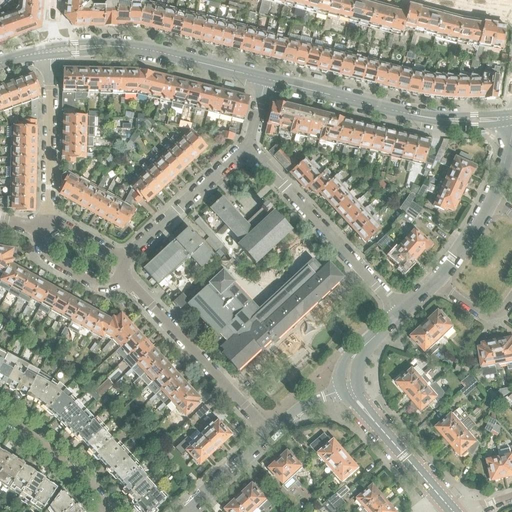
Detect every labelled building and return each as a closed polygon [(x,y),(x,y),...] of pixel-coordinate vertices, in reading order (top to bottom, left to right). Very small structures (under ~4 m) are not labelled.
[(42,9),(42,0),(18,0),(18,6),(42,9)] [(66,0),(65,16),(69,21),(91,2),(89,0),(66,0)] [(105,4),(104,5),(104,26),(104,27),(105,27),(105,25),(109,26),(110,27),(116,27),(116,25),(117,0),(113,0),(112,1),(109,1),(107,3),(105,4)] [(128,25),(130,0),(117,0),(116,25),(120,25),(121,27),(125,27),(125,25),(127,26),(127,25),(128,25)] [(139,26),(139,25),(144,4),(144,1),(139,0),(130,0),(128,25),(132,25),(133,27),(136,28),(138,26),(139,26)] [(160,31),(162,24),(161,24),(163,19),(164,18),(165,12),(164,12),(166,7),(161,5),(162,0),(156,0),(154,9),(155,9),(153,16),(152,16),(151,21),(152,22),(150,28),(153,29),(154,31),(158,32),(160,31)] [(180,35),(181,36),(182,30),(181,29),(182,24),(184,23),(185,17),(184,17),(185,12),(186,13),(186,12),(180,10),(181,6),(179,5),(181,0),(179,0),(177,0),(175,9),(174,14),(175,14),(174,21),(173,21),(171,26),(172,27),(171,33),(173,34),(174,36),(178,37),(180,35)] [(284,5),(285,0),(262,0),(258,14),(267,16),(271,1),(284,5)] [(285,0),(284,5),(306,11),(308,0),(285,0)] [(327,16),(330,0),(308,0),(306,11),(327,16)] [(330,0),(327,16),(348,22),(353,0),(330,0)] [(366,42),(375,4),(374,3),(370,2),(369,3),(360,0),(359,0),(353,0),(348,22),(369,28),(365,42),(366,42)] [(150,28),(152,22),(151,21),(152,16),(153,16),(155,9),(154,9),(155,4),(144,1),(144,4),(139,25),(143,26),(144,29),(148,30),(150,28)] [(91,2),(69,21),(74,26),(104,26),(104,5),(94,5),(91,2)] [(373,29),(390,33),(396,10),(395,9),(392,8),(390,8),(381,6),(381,5),(377,4),(376,5),(375,4),(366,42),(369,43),(373,29)] [(413,32),(420,8),(419,8),(418,7),(415,6),(414,6),(406,5),(404,12),(396,10),(390,33),(401,36),(403,29),(413,32)] [(40,28),(42,9),(18,6),(18,7),(27,33),(40,28)] [(27,33),(18,7),(15,10),(7,13),(16,37),(27,33)] [(170,33),(171,33),(172,27),(171,26),(173,21),(174,21),(175,14),(174,14),(175,9),(166,7),(164,12),(165,12),(164,18),(163,19),(161,24),(162,24),(160,31),(163,31),(164,34),(168,35),(170,33)] [(435,37),(441,14),(440,14),(440,12),(436,11),(435,12),(426,10),(425,8),(421,7),(420,8),(413,32),(435,37)] [(0,27),(5,41),(16,37),(7,13),(3,15),(0,9),(0,27)] [(190,38),(191,38),(192,32),(191,31),(192,26),(194,26),(195,19),(194,19),(196,14),(186,12),(186,13),(185,12),(184,17),(185,17),(184,23),(182,24),(181,29),(182,30),(181,36),(183,36),(184,39),(188,40),(190,38)] [(444,40),(456,43),(462,19),(461,18),(457,17),(456,18),(447,15),(446,14),(443,13),(441,14),(435,37),(444,40)] [(200,40),(201,41),(202,35),(201,34),(203,29),(204,28),(206,22),(204,22),(206,17),(196,14),(194,19),(195,19),(194,26),(192,26),(191,31),(192,32),(191,38),(193,39),(194,41),(198,42),(200,40)] [(208,45),(210,43),(212,37),(211,36),(212,31),(213,31),(215,24),(214,24),(215,20),(216,20),(216,19),(206,17),(204,22),(206,22),(204,28),(203,29),(201,34),(202,35),(201,41),(204,41),(205,44),(208,45)] [(218,47),(220,45),(222,39),(221,38),(222,34),(223,33),(225,27),(224,26),(225,22),(226,23),(226,21),(216,19),(216,20),(215,20),(214,24),(215,24),(213,31),(212,31),(211,36),(212,37),(210,43),(214,44),(215,46),(218,47)] [(329,33),(332,21),(326,19),(323,31),(329,33)] [(471,44),(478,46),(484,23),(483,23),(483,22),(479,21),(478,22),(468,20),(467,19),(464,19),(463,20),(462,19),(456,43),(470,47),(471,44)] [(228,50),(230,48),(232,42),(231,41),(232,36),(234,36),(235,29),(234,29),(235,25),(236,25),(236,24),(226,21),(226,23),(225,22),(224,26),(225,27),(223,33),(222,34),(221,38),(222,39),(220,45),(224,46),(225,49),(228,50)] [(478,46),(483,46),(503,49),(506,27),(505,27),(505,26),(490,24),(489,23),(486,22),(484,23),(478,46)] [(238,52),(240,50),(242,45),(241,44),(242,39),(243,38),(245,32),(244,31),(245,27),(246,28),(246,26),(236,24),(236,25),(235,25),(234,29),(235,29),(234,36),(232,36),(231,41),(232,42),(230,48),(234,49),(235,51),(238,52)] [(249,55),(251,53),(252,47),(251,46),(252,41),(254,41),(256,34),(254,34),(255,30),(256,30),(256,29),(246,26),(246,28),(245,27),(244,31),(245,32),(243,38),(242,39),(241,44),(242,45),(240,50),(244,51),(245,54),(249,55)] [(269,60),(271,58),(276,35),(277,34),(270,32),(271,28),(268,27),(266,31),(266,33),(265,32),(264,36),(265,37),(264,43),(262,44),(261,49),(262,50),(261,55),(264,56),(265,59),(269,60)] [(259,57),(261,55),(262,50),(261,49),(262,44),(264,43),(265,37),(264,36),(265,32),(266,33),(266,31),(256,29),(256,30),(255,30),(254,34),(256,34),(254,41),(252,41),(251,46),(252,47),(251,53),(254,54),(255,56),(259,57)] [(283,61),(288,39),(282,37),(282,36),(276,35),(271,58),(276,59),(277,62),(280,63),(282,61),(283,61)] [(408,53),(412,54),(417,36),(413,35),(408,53)] [(292,65),(294,64),(300,41),(288,39),(283,61),(287,62),(288,64),(292,65)] [(305,66),(311,44),(300,41),(294,64),(298,65),(299,67),(303,68),(305,66)] [(325,74),(327,72),(335,42),(333,50),(322,47),(316,69),(320,70),(322,73),(325,74)] [(339,75),(345,53),(345,48),(339,47),(340,43),(335,42),(327,72),(332,73),(333,76),(337,76),(339,75)] [(316,69),(322,47),(311,44),(305,66),(309,68),(310,70),(314,71),(316,69)] [(477,47),(474,61),(475,61),(479,61),(480,61),(483,48),(482,48),(481,47),(480,47),(479,47),(478,47),(477,47)] [(350,77),(356,55),(345,53),(339,75),(343,76),(344,78),(348,79),(350,77)] [(359,82),(361,80),(367,58),(356,55),(350,77),(355,79),(356,81),(359,82)] [(373,83),(379,61),(367,58),(361,80),(366,81),(367,84),(371,85),(373,83)] [(384,86),(390,64),(379,61),(373,83),(377,84),(378,87),(382,88),(384,86)] [(393,91),(395,89),(401,67),(390,64),(384,86),(389,87),(390,90),(393,91)] [(407,91),(412,69),(401,67),(395,89),(400,90),(401,92),(405,93),(407,91)] [(64,112),(74,112),(75,85),(77,84),(77,79),(75,78),(76,70),(72,70),(70,68),(66,68),(64,69),(64,70),(63,70),(63,72),(62,91),(63,91),(63,93),(62,93),(62,110),(63,110),(63,112),(64,112)] [(87,94),(88,85),(89,84),(89,79),(88,78),(88,70),(84,70),(83,69),(78,68),(77,70),(76,70),(75,78),(77,79),(77,84),(75,85),(74,112),(75,112),(75,100),(87,100),(87,94)] [(87,94),(100,94),(100,85),(102,84),(102,80),(100,79),(100,70),(96,70),(95,69),(90,69),(89,70),(88,70),(88,78),(89,79),(89,84),(88,85),(87,94)] [(100,94),(112,95),(113,85),(114,84),(114,80),(113,79),(113,70),(108,70),(107,69),(102,69),(101,70),(100,70),(100,79),(102,80),(102,84),(100,85),(100,94)] [(112,95),(125,95),(125,85),(126,85),(126,80),(125,79),(125,71),(121,71),(120,69),(115,69),(113,70),(113,79),(114,80),(114,84),(113,85),(112,95)] [(137,95),(139,71),(133,71),(132,69),(127,69),(126,71),(125,71),(125,79),(126,80),(126,85),(125,85),(125,95),(137,95)] [(418,94),(424,72),(412,69),(407,91),(411,93),(412,95),(416,96),(418,94)] [(483,76),(478,98),(484,98),(484,100),(495,99),(498,77),(493,76),(494,70),(485,69),(484,75),(483,76)] [(137,95),(147,98),(150,89),(149,87),(150,82),(152,81),(154,74),(153,74),(152,73),(147,71),(145,72),(139,71),(137,95)] [(430,96),(436,74),(424,71),(424,72),(418,94),(423,95),(424,97),(428,98),(430,96)] [(442,97),(447,75),(436,72),(436,74),(430,96),(434,96),(436,99),(440,99),(441,97),(442,97)] [(454,98),(459,76),(448,73),(447,75),(442,97),(446,98),(448,100),(452,100),(453,98),(454,98)] [(478,98),(483,76),(472,73),(471,75),(472,76),(466,98),(470,98),(472,100),(476,100),(477,98),(478,98)] [(23,122),(36,122),(38,122),(38,99),(37,97),(38,96),(37,91),(39,90),(36,82),(38,81),(35,75),(33,76),(33,75),(33,74),(27,76),(27,77),(22,79),(24,85),(25,85),(27,90),(26,92),(28,97),(29,97),(31,102),(31,117),(23,117),(23,120),(23,122)] [(151,99),(159,101),(162,92),(160,90),(161,85),(163,84),(165,77),(164,77),(164,76),(159,74),(157,75),(154,74),(152,81),(150,82),(149,87),(150,89),(147,98),(145,107),(149,108),(150,102),(151,103),(151,99)] [(465,98),(466,98),(472,76),(471,75),(471,76),(460,74),(459,76),(454,98),(458,98),(460,100),(464,101),(465,98)] [(159,101),(171,104),(174,94),(173,93),(174,88),(176,87),(177,80),(176,80),(176,79),(171,77),(169,78),(165,77),(163,84),(161,85),(160,90),(162,92),(159,101)] [(21,106),(31,102),(29,97),(28,97),(26,92),(27,90),(25,85),(24,85),(22,79),(19,80),(17,79),(14,80),(13,82),(12,83),(14,89),(15,89),(17,94),(16,96),(18,100),(19,101),(21,106)] [(171,104),(184,107),(186,97),(185,96),(186,92),(187,91),(189,83),(188,83),(187,82),(183,80),(181,81),(177,80),(176,87),(174,88),(173,93),(174,94),(171,104)] [(18,107),(21,106),(19,101),(18,100),(16,96),(17,94),(15,89),(14,89),(12,83),(10,84),(8,82),(5,83),(4,85),(2,86),(4,92),(6,92),(8,98),(7,99),(9,104),(10,104),(12,109),(18,107)] [(184,107),(196,110),(198,100),(197,99),(198,94),(200,94),(201,86),(200,86),(199,84),(195,83),(193,84),(189,83),(187,91),(186,92),(185,96),(186,97),(184,107)] [(3,112),(12,109),(10,104),(9,104),(7,99),(8,98),(6,92),(4,92),(2,86),(0,87),(0,86),(0,106),(0,107),(3,112)] [(196,110),(207,113),(210,103),(209,102),(210,98),(211,97),(213,89),(212,89),(211,87),(207,86),(205,87),(201,86),(200,94),(198,94),(197,99),(198,100),(196,110)] [(207,113),(219,115),(222,106),(221,105),(222,100),(223,99),(225,92),(224,92),(223,90),(218,89),(217,90),(213,89),(211,97),(210,98),(209,102),(210,103),(207,113)] [(219,115),(231,118),(234,109),(233,108),(234,103),(235,102),(237,95),(236,95),(235,93),(230,92),(229,93),(225,92),(223,99),(222,100),(221,105),(222,106),(219,115)] [(241,96),(237,95),(235,102),(234,103),(233,108),(234,109),(231,118),(243,121),(249,99),(249,98),(248,98),(247,96),(242,95),(241,96)] [(279,131),(285,105),(276,103),(274,103),(273,103),(272,105),(265,134),(273,137),(273,136),(277,137),(279,131)] [(295,107),(285,105),(279,131),(295,135),(294,141),(299,124),(292,122),(295,107)] [(299,136),(307,138),(312,116),(313,112),(295,107),(292,122),(299,124),(294,141),(298,142),(299,136)] [(326,131),(330,116),(321,114),(313,112),(312,116),(307,138),(319,141),(322,130),(326,131)] [(64,123),(64,127),(71,127),(71,128),(76,128),(78,127),(82,127),(83,128),(95,128),(95,117),(87,117),(87,116),(75,116),(75,119),(62,119),(62,122),(64,123)] [(337,145),(343,119),(336,117),(330,116),(326,131),(322,130),(319,141),(337,145)] [(36,128),(36,122),(23,122),(17,122),(15,117),(12,118),(15,125),(17,124),(19,126),(13,127),(11,127),(11,128),(36,128)] [(347,150),(350,136),(351,135),(352,131),(352,130),(353,123),(350,122),(349,121),(343,119),(337,145),(343,146),(342,154),(345,155),(347,150)] [(152,125),(146,120),(142,124),(147,130),(152,125)] [(348,146),(358,148),(360,139),(362,138),(363,133),(362,132),(364,125),(361,125),(360,123),(356,123),(355,123),(353,123),(352,130),(352,131),(351,135),(350,136),(348,146)] [(176,127),(167,125),(164,124),(164,126),(175,133),(177,127),(176,127)] [(358,148),(369,151),(372,141),(373,140),(374,136),(373,135),(375,128),(371,127),(370,126),(367,125),(366,126),(364,125),(362,132),(363,133),(362,138),(360,139),(358,148)] [(94,138),(95,128),(83,128),(82,127),(78,127),(76,128),(71,128),(71,127),(64,127),(62,129),(61,132),(64,133),(63,137),(71,137),(71,138),(76,138),(77,136),(82,137),(83,137),(93,138),(93,137),(94,138)] [(11,138),(11,139),(17,139),(16,138),(22,139),(23,140),(28,140),(30,138),(36,139),(36,135),(38,134),(38,130),(36,129),(36,128),(11,128),(7,128),(6,138),(11,138)] [(369,151),(380,153),(382,144),(384,143),(385,141),(385,139),(384,137),(386,131),(382,130),(381,129),(378,128),(377,129),(375,128),(373,135),(374,136),(373,140),(372,141),(369,151)] [(380,153),(390,156),(392,146),(394,146),(395,141),(394,140),(396,133),(393,132),(392,131),(389,130),(387,131),(386,131),(384,137),(385,139),(385,141),(384,143),(382,144),(380,153)] [(184,134),(181,137),(185,142),(185,141),(189,145),(189,146),(192,150),(193,150),(198,155),(201,153),(203,153),(205,151),(205,149),(206,148),(190,131),(185,135),(184,134)] [(235,135),(231,134),(227,133),(222,131),(220,138),(233,141),(235,135)] [(133,143),(139,136),(135,133),(130,140),(132,142),(133,143)] [(390,156),(401,159),(403,149),(405,149),(406,144),(405,143),(406,140),(407,136),(403,135),(403,134),(399,133),(398,134),(396,133),(394,140),(395,141),(394,146),(392,146),(390,156)] [(93,147),(93,138),(83,137),(82,137),(77,136),(76,138),(71,138),(71,137),(63,137),(61,138),(61,142),(63,143),(63,147),(61,148),(70,149),(76,150),(77,148),(82,148),(83,149),(88,149),(88,147),(93,147)] [(406,172),(408,172),(413,151),(415,151),(416,147),(415,145),(417,139),(414,138),(413,137),(410,136),(409,137),(407,136),(406,140),(405,143),(406,144),(405,149),(403,149),(401,159),(408,160),(408,163),(406,172)] [(197,155),(198,155),(193,150),(192,150),(189,146),(189,145),(185,141),(185,142),(181,137),(173,144),(177,148),(178,148),(182,152),(182,153),(185,157),(187,157),(191,162),(193,159),(196,160),(198,158),(197,155)] [(30,148),(35,149),(35,145),(37,144),(37,140),(36,139),(30,138),(28,140),(23,140),(22,139),(16,138),(17,139),(11,139),(11,149),(17,149),(17,148),(22,148),(23,149),(28,149),(30,148)] [(426,165),(430,155),(428,154),(432,139),(426,138),(425,140),(421,138),(419,139),(417,139),(415,145),(416,147),(415,151),(413,151),(408,172),(409,172),(412,161),(426,165)] [(121,148),(123,148),(130,140),(129,139),(121,139),(121,148)] [(435,158),(434,162),(436,163),(440,165),(442,158),(445,152),(449,142),(449,140),(443,139),(443,141),(435,158)] [(130,140),(123,148),(127,152),(133,144),(130,140)] [(278,162),(287,153),(282,148),(278,143),(269,152),(278,162)] [(190,162),(191,162),(187,157),(185,157),(182,153),(182,152),(178,148),(177,148),(173,144),(170,148),(167,145),(163,148),(166,151),(170,155),(171,155),(175,158),(174,160),(178,164),(179,163),(184,168),(186,166),(188,167),(191,165),(190,162)] [(10,158),(10,159),(16,159),(16,158),(22,158),(23,159),(29,159),(29,158),(35,159),(35,155),(37,154),(37,150),(35,149),(30,148),(28,149),(23,149),(22,148),(17,148),(17,149),(11,149),(11,155),(10,158)] [(65,163),(65,167),(72,167),(72,163),(73,163),(73,164),(75,164),(75,159),(86,159),(86,158),(92,158),(92,154),(88,154),(88,149),(83,149),(82,148),(77,148),(76,150),(70,149),(61,148),(61,152),(63,153),(63,157),(61,157),(61,163),(63,163),(65,163)] [(183,169),(184,168),(179,163),(178,164),(174,160),(175,158),(171,155),(170,155),(166,151),(159,157),(163,161),(164,161),(168,165),(168,166),(171,170),(172,170),(177,175),(179,173),(181,174),(183,171),(183,169)] [(282,166),(291,158),(287,153),(278,162),(282,166)] [(449,169),(470,178),(470,177),(469,177),(470,174),(472,175),(476,167),(468,164),(470,158),(460,153),(457,159),(453,157),(450,163),(448,162),(448,161),(442,158),(440,165),(440,164),(444,166),(449,169)] [(176,176),(177,175),(172,170),(171,170),(168,166),(168,165),(164,161),(163,161),(159,157),(156,154),(156,155),(149,161),(156,168),(157,168),(160,172),(160,173),(163,177),(165,177),(169,182),(171,180),(174,180),(176,178),(176,176)] [(430,173),(432,166),(434,162),(435,158),(430,155),(426,165),(424,170),(430,173)] [(30,168),(35,168),(35,165),(37,164),(37,160),(35,159),(29,158),(29,159),(23,159),(22,158),(16,158),(16,159),(10,159),(10,168),(10,169),(16,169),(16,168),(22,168),(23,169),(29,169),(30,168)] [(282,166),(286,171),(295,162),(291,158),(282,166)] [(298,165),(295,162),(286,171),(290,175),(290,174),(306,159),(305,159),(302,162),(298,165)] [(295,179),(298,182),(316,165),(311,161),(309,163),(306,159),(290,174),(291,175),(291,176),(293,178),(295,179)] [(168,183),(169,182),(165,177),(163,177),(160,173),(160,172),(157,168),(156,168),(152,164),(148,168),(144,164),(141,167),(144,171),(148,175),(149,175),(153,178),(152,179),(156,184),(157,184),(162,188),(164,186),(166,187),(169,185),(168,183)] [(305,190),(308,188),(321,175),(321,174),(317,171),(320,169),(316,165),(298,182),(301,185),(301,187),(303,189),(304,189),(305,190)] [(68,199),(69,200),(72,195),(72,194),(74,189),(76,189),(78,184),(78,183),(80,178),(75,175),(74,175),(70,173),(72,170),(72,167),(65,167),(65,174),(61,176),(60,182),(62,182),(60,185),(62,186),(60,189),(62,191),(60,195),(63,197),(63,199),(66,201),(68,199)] [(29,178),(35,179),(35,175),(37,174),(37,170),(35,169),(35,168),(30,168),(29,169),(23,169),(22,168),(16,168),(16,169),(10,169),(10,168),(6,168),(6,178),(10,178),(10,179),(16,179),(16,178),(22,178),(23,179),(28,179),(29,178)] [(449,169),(445,179),(465,188),(464,187),(465,184),(468,185),(471,179),(469,178),(470,178),(449,169)] [(316,196),(319,193),(331,181),(330,181),(327,177),(330,175),(326,170),(321,174),(321,175),(308,188),(311,191),(311,192),(313,194),(315,195),(316,196)] [(161,189),(162,188),(157,184),(156,184),(152,179),(153,178),(149,175),(148,175),(144,171),(137,178),(141,182),(142,182),(145,185),(145,187),(149,191),(150,191),(155,195),(157,193),(159,194),(162,192),(161,189)] [(326,201),(342,187),(341,186),(338,182),(340,180),(339,178),(341,177),(338,174),(330,181),(331,181),(319,193),(322,196),(322,197),(324,199),(325,200),(326,201)] [(394,184),(396,178),(386,175),(384,180),(394,184)] [(333,208),(334,209),(350,194),(349,193),(346,190),(348,188),(347,187),(350,184),(350,183),(354,179),(351,176),(344,184),(344,183),(341,186),(342,187),(326,201),(329,204),(329,205),(331,207),(333,208)] [(376,181),(371,177),(367,180),(372,185),(376,181)] [(10,179),(10,189),(16,189),(16,188),(22,188),(23,189),(28,189),(29,188),(34,189),(35,185),(37,184),(37,180),(35,179),(29,178),(28,179),(23,179),(22,178),(16,178),(16,179),(10,179)] [(77,204),(78,205),(81,200),(81,199),(83,194),(85,194),(87,189),(87,188),(89,183),(80,178),(78,183),(78,184),(76,189),(74,189),(72,194),(72,195),(69,200),(72,201),(72,204),(75,205),(77,204)] [(154,196),(155,195),(150,191),(149,191),(145,187),(145,185),(142,182),(141,182),(137,178),(132,183),(133,184),(130,187),(141,198),(142,197),(143,198),(147,203),(150,200),(152,201),(154,198),(154,196)] [(444,191),(459,198),(461,195),(463,196),(466,189),(465,189),(465,188),(445,179),(444,181),(440,189),(429,184),(429,185),(444,191)] [(94,214),(95,215),(98,209),(98,208),(101,203),(102,203),(104,199),(104,198),(106,192),(101,190),(104,184),(101,182),(98,188),(95,193),(96,194),(93,199),(92,199),(89,203),(90,205),(87,210),(89,211),(89,213),(92,215),(94,214)] [(86,209),(87,210),(90,205),(89,203),(92,199),(93,199),(96,194),(95,193),(98,188),(89,183),(87,188),(87,189),(85,194),(83,194),(81,199),(81,200),(78,205),(81,206),(81,208),(84,210),(86,209)] [(458,201),(459,198),(444,191),(429,185),(426,191),(437,195),(435,200),(432,207),(445,212),(446,208),(453,211),(457,202),(459,203),(459,202),(458,201)] [(141,198),(130,187),(129,187),(131,189),(132,189),(129,193),(124,202),(113,224),(114,225),(115,227),(118,229),(120,228),(122,229),(124,225),(125,225),(128,223),(130,219),(132,219),(135,217),(135,213),(134,212),(129,208),(127,206),(129,204),(133,198),(137,204),(143,198),(142,197),(141,198)] [(10,198),(10,199),(16,199),(16,198),(21,198),(23,199),(27,199),(29,198),(34,198),(34,195),(36,194),(36,190),(34,189),(29,188),(28,189),(23,189),(22,188),(16,188),(16,189),(10,189),(10,198)] [(98,209),(95,215),(98,216),(98,218),(101,220),(103,219),(104,219),(107,214),(107,213),(109,208),(111,208),(113,204),(112,203),(115,197),(110,194),(106,192),(104,198),(104,199),(102,203),(101,203),(98,208),(98,209)] [(340,216),(341,217),(357,202),(357,201),(353,198),(355,196),(351,192),(349,193),(350,194),(334,209),(337,212),(337,214),(339,216),(340,216)] [(348,224),(349,225),(365,210),(364,209),(361,206),(363,204),(362,203),(365,200),(364,199),(369,195),(367,192),(359,200),(357,201),(357,202),(341,217),(344,220),(344,222),(346,224),(348,224)] [(112,224),(113,224),(124,202),(115,197),(112,203),(113,204),(111,208),(109,208),(107,213),(107,214),(104,219),(107,221),(107,223),(110,225),(112,224)] [(255,264),(292,230),(274,212),(273,213),(265,204),(260,208),(264,212),(249,226),(222,197),(209,209),(241,242),(237,246),(255,264)] [(34,210),(34,198),(29,198),(27,199),(23,199),(21,198),(16,198),(16,199),(10,199),(10,198),(7,198),(6,209),(17,209),(17,211),(32,212),(34,210)] [(404,213),(408,207),(409,206),(411,203),(406,199),(399,209),(404,213)] [(408,207),(419,214),(423,209),(412,202),(411,203),(409,206),(408,207)] [(415,220),(419,214),(408,207),(404,213),(401,218),(410,225),(414,220),(415,220)] [(356,232),(356,233),(372,218),(372,217),(368,214),(370,212),(366,208),(364,209),(365,210),(349,225),(351,228),(352,230),(354,232),(356,232)] [(372,218),(356,233),(358,235),(359,237),(361,239),(363,240),(365,243),(371,237),(380,228),(379,228),(381,226),(377,221),(378,220),(377,220),(382,216),(378,212),(374,216),(372,217),(372,218)] [(209,238),(220,250),(224,246),(198,218),(194,222),(209,238)] [(214,256),(200,242),(188,228),(175,240),(177,242),(173,246),(171,244),(143,270),(151,278),(148,281),(152,286),(156,283),(157,285),(185,259),(184,258),(188,254),(201,268),(214,256)] [(406,238),(422,254),(422,253),(421,252),(424,249),(426,251),(431,245),(414,230),(408,236),(406,238)] [(414,261),(398,246),(385,235),(376,244),(381,249),(386,245),(392,250),(394,251),(390,256),(399,264),(397,266),(404,272),(411,264),(412,265),(411,264),(414,261)] [(220,250),(209,238),(205,241),(216,253),(215,253),(221,259),(225,256),(220,250)] [(423,255),(422,254),(406,238),(398,246),(414,261),(416,258),(418,260),(423,255)] [(0,270),(6,274),(11,264),(13,261),(10,259),(12,250),(7,249),(6,248),(2,247),(1,248),(0,248),(0,249),(0,270)] [(233,266),(224,256),(220,261),(228,270),(229,269),(228,269),(231,266),(232,266),(233,266)] [(261,348),(269,340),(270,340),(270,339),(273,343),(274,342),(273,342),(316,302),(316,301),(318,299),(319,300),(320,299),(319,298),(327,291),(328,291),(329,290),(329,289),(337,282),(338,282),(336,280),(335,279),(336,278),(335,277),(329,271),(328,270),(327,270),(327,269),(325,267),(324,268),(324,269),(321,272),(318,269),(311,262),(255,315),(247,306),(251,303),(232,283),(233,282),(223,272),(206,287),(188,304),(215,333),(213,335),(215,337),(212,340),(221,349),(225,353),(222,355),(237,370),(260,349),(261,349),(260,348),(261,348)] [(10,289),(21,270),(20,270),(20,268),(16,266),(15,267),(11,264),(6,274),(1,283),(10,289)] [(20,294),(31,276),(30,275),(30,274),(26,272),(25,272),(21,270),(10,289),(20,294)] [(20,294),(30,300),(41,281),(40,281),(40,280),(36,278),(35,278),(31,276),(20,294)] [(41,306),(51,287),(50,287),(50,285),(47,283),(45,284),(41,281),(30,300),(41,306)] [(51,311),(61,293),(61,292),(60,291),(57,289),(55,289),(51,287),(41,306),(39,310),(48,315),(51,311)] [(51,311),(61,317),(71,298),(67,296),(66,294),(63,292),(61,293),(51,311)] [(180,309),(188,301),(182,295),(174,302),(180,309)] [(71,298),(61,317),(71,323),(81,304),(77,302),(77,300),(73,298),(72,298),(71,298)] [(81,329),(91,310),(87,307),(87,306),(83,304),(82,304),(81,304),(71,323),(68,329),(78,334),(81,329)] [(91,334),(102,315),(97,313),(97,311),(93,309),(92,310),(91,310),(81,329),(91,334)] [(430,320),(445,337),(454,328),(449,323),(451,321),(441,311),(439,313),(439,312),(438,313),(436,313),(434,315),(434,317),(430,320)] [(104,333),(104,334),(111,321),(107,318),(107,317),(103,315),(102,315),(91,334),(100,340),(104,333)] [(111,340),(129,324),(128,323),(128,321),(126,319),(124,318),(121,315),(116,319),(113,318),(111,321),(104,334),(113,338),(111,340)] [(444,338),(445,337),(430,320),(429,321),(427,321),(425,323),(425,325),(420,329),(436,345),(444,338)] [(121,347),(137,332),(136,331),(136,330),(134,327),(132,327),(129,324),(111,340),(108,344),(107,344),(102,350),(105,353),(110,346),(112,346),(116,342),(121,347)] [(436,345),(420,329),(417,332),(416,333),(413,334),(413,336),(412,337),(412,338),(411,339),(416,346),(418,344),(427,353),(436,345)] [(117,366),(145,341),(144,340),(144,338),(142,336),(140,336),(137,332),(121,347),(129,355),(123,361),(123,360),(117,366)] [(503,340),(508,370),(511,369),(511,338),(511,339),(509,338),(505,339),(504,340),(503,340)] [(508,370),(503,340),(501,340),(498,341),(496,342),(492,342),(496,369),(501,368),(500,363),(507,361),(508,370)] [(125,375),(153,349),(152,349),(152,347),(150,344),(148,344),(145,341),(117,366),(119,369),(125,363),(125,362),(130,359),(135,365),(131,369),(125,375)] [(496,369),(492,342),(491,343),(489,342),(485,343),(484,344),(479,345),(480,352),(478,352),(480,362),(481,362),(482,366),(481,366),(483,377),(497,374),(496,369)] [(97,345),(92,352),(94,354),(100,347),(97,345)] [(5,385),(18,360),(25,348),(21,346),(17,355),(15,354),(14,357),(8,355),(0,369),(0,379),(2,381),(1,383),(5,385)] [(143,374),(161,358),(160,357),(160,356),(158,353),(156,353),(153,349),(125,375),(127,377),(133,372),(139,378),(143,374)] [(462,356),(463,366),(470,368),(468,355),(462,356)] [(141,392),(169,367),(168,366),(168,364),(166,362),(164,361),(161,358),(143,374),(151,382),(141,392)] [(16,390),(29,366),(18,360),(5,385),(8,386),(8,387),(9,390),(13,391),(16,390)] [(469,368),(463,366),(457,365),(455,371),(470,375),(469,368)] [(26,396),(40,371),(29,366),(16,390),(19,392),(19,393),(21,396),(22,397),(26,396)] [(402,388),(406,392),(426,375),(425,375),(431,369),(429,367),(423,372),(417,366),(404,378),(402,376),(397,381),(398,382),(398,383),(398,384),(399,386),(401,388),(402,388)] [(151,399),(177,375),(176,374),(176,373),(174,370),(172,370),(169,367),(141,392),(143,394),(150,387),(156,394),(151,399)] [(38,402),(53,380),(46,375),(39,372),(40,371),(26,396),(27,399),(31,401),(34,400),(38,402)] [(465,388),(475,379),(471,374),(461,383),(465,388)] [(169,398),(169,399),(185,384),(184,383),(184,381),(182,379),(180,379),(177,375),(151,399),(149,400),(151,403),(157,397),(163,403),(169,398)] [(410,397),(414,401),(431,387),(433,384),(426,375),(406,392),(406,393),(407,395),(409,397),(410,397)] [(480,385),(475,379),(461,391),(466,397),(479,385),(480,385)] [(46,412),(66,390),(59,384),(53,380),(38,402),(41,404),(41,407),(46,412)] [(177,407),(193,392),(192,392),(192,390),(190,387),(188,387),(185,384),(169,399),(177,407)] [(431,387),(414,401),(417,405),(417,407),(419,409),(421,410),(422,411),(422,410),(424,412),(430,407),(428,405),(439,396),(431,387)] [(501,398),(500,391),(494,392),(491,389),(485,393),(494,403),(501,398)] [(54,416),(57,418),(76,400),(72,395),(66,390),(46,412),(51,416),(54,416)] [(193,392),(177,407),(172,412),(179,420),(174,425),(178,430),(190,420),(186,415),(198,404),(196,402),(199,399),(198,398),(198,396),(195,393),(194,393),(193,392)] [(60,424),(64,429),(86,410),(76,400),(57,418),(60,421),(60,424)] [(163,403),(157,409),(159,411),(165,406),(163,403)] [(200,419),(209,410),(204,406),(195,414),(200,419)] [(86,410),(64,429),(69,434),(72,434),(75,438),(75,437),(94,419),(86,410)] [(441,433),(445,437),(468,417),(469,416),(466,412),(461,416),(456,411),(454,413),(444,422),(443,420),(436,426),(437,427),(437,428),(437,429),(438,431),(440,433),(441,433)] [(493,431),(496,424),(498,421),(496,421),(496,417),(492,415),(491,418),(485,430),(491,433),(493,431)] [(85,445),(105,427),(96,417),(94,419),(75,437),(80,442),(83,442),(85,445)] [(453,447),(470,432),(465,426),(466,425),(467,426),(472,422),(468,417),(445,437),(448,441),(449,443),(450,445),(452,446),(453,447)] [(222,443),(207,427),(205,424),(207,422),(203,418),(198,422),(203,426),(203,430),(205,433),(202,436),(196,430),(196,431),(214,451),(215,449),(217,449),(219,447),(220,445),(222,443)] [(207,427),(222,443),(225,440),(226,440),(229,438),(229,436),(230,435),(231,433),(227,428),(225,430),(218,422),(214,425),(212,423),(207,427)] [(496,424),(493,431),(499,434),(501,427),(496,424)] [(93,456),(112,438),(106,432),(108,430),(105,427),(85,445),(88,448),(88,451),(93,456)] [(214,451),(196,431),(190,437),(187,433),(185,435),(187,437),(206,458),(209,455),(211,454),(213,452),(214,451)] [(470,432),(453,447),(456,450),(456,452),(458,454),(460,455),(461,456),(461,455),(463,457),(468,452),(473,455),(480,444),(470,432)] [(204,460),(206,458),(187,437),(174,448),(182,456),(186,452),(193,459),(191,460),(197,466),(198,464),(199,465),(200,464),(202,463),(204,461),(204,460)] [(103,464),(123,446),(119,442),(117,444),(112,438),(93,456),(97,461),(100,461),(103,464)] [(318,455),(325,464),(342,450),(339,446),(339,445),(337,442),(335,442),(334,441),(332,440),(329,442),(326,438),(314,448),(319,454),(318,455)] [(106,470),(110,475),(132,456),(123,446),(103,464),(106,467),(106,470)] [(173,457),(162,447),(156,453),(167,463),(173,457)] [(0,472),(10,457),(10,456),(9,453),(6,451),(3,452),(0,450),(0,472)] [(333,473),(350,459),(347,455),(346,454),(345,451),(343,451),(342,450),(325,464),(333,473)] [(279,461),(302,486),(303,486),(294,476),(303,468),(294,459),(296,457),(290,451),(289,453),(288,452),(287,453),(285,453),(283,455),(283,457),(279,461)] [(505,478),(499,456),(499,453),(498,451),(493,453),(494,457),(487,459),(491,473),(488,473),(490,480),(492,480),(493,481),(494,480),(495,481),(498,480),(499,479),(505,478)] [(304,453),(300,457),(306,464),(310,460),(308,458),(304,454),(304,453)] [(499,456),(505,478),(510,477),(511,477),(511,476),(511,458),(510,453),(499,456)] [(121,483),(141,465),(132,456),(110,475),(115,480),(118,480),(121,483)] [(7,491),(24,466),(25,465),(24,465),(24,464),(24,462),(22,461),(20,460),(18,460),(17,460),(17,461),(10,457),(0,472),(0,483),(3,486),(3,489),(7,491)] [(350,459),(333,473),(328,478),(331,482),(337,477),(338,479),(342,483),(352,474),(354,476),(359,471),(358,469),(357,468),(357,466),(355,464),(354,463),(350,459)] [(299,489),(302,486),(279,461),(275,464),(274,464),(272,466),(271,468),(270,469),(271,469),(269,471),(275,477),(276,475),(285,484),(283,486),(288,491),(295,485),(299,489)] [(123,489),(128,494),(147,477),(142,471),(144,469),(141,465),(121,483),(124,487),(123,489)] [(27,468),(24,466),(7,491),(8,491),(9,490),(14,492),(15,490),(21,494),(35,473),(35,472),(34,472),(34,469),(31,467),(28,468),(27,468)] [(32,501),(44,480),(45,479),(44,476),(41,474),(38,475),(38,474),(38,475),(35,473),(21,494),(19,496),(25,500),(26,497),(32,501)] [(134,506),(134,507),(155,487),(147,478),(147,477),(128,494),(128,497),(132,501),(131,503),(134,506)] [(44,480),(32,501),(30,503),(35,506),(36,504),(43,509),(45,506),(47,506),(50,501),(49,499),(51,496),(52,496),(57,488),(55,488),(55,487),(55,485),(53,484),(51,483),(49,483),(48,483),(48,482),(44,480)] [(244,493),(258,509),(259,509),(261,511),(265,509),(262,506),(268,501),(259,491),(261,490),(255,484),(254,485),(253,485),(252,486),(250,486),(248,488),(248,489),(244,493)] [(361,511),(365,509),(381,495),(378,491),(378,490),(376,487),(374,487),(373,486),(371,485),(366,489),(367,491),(356,500),(361,506),(356,510),(357,511),(361,511)] [(333,505),(341,498),(342,498),(349,492),(351,491),(346,486),(329,501),(333,505)] [(155,487),(134,507),(135,509),(137,511),(138,511),(157,511),(158,511),(156,509),(160,505),(161,505),(162,504),(161,504),(166,499),(155,487)] [(351,491),(349,492),(352,495),(357,491),(354,487),(351,491)] [(64,511),(76,503),(72,498),(69,498),(64,491),(61,491),(47,510),(48,511),(64,511)] [(239,498),(235,501),(245,511),(255,511),(258,509),(244,493),(243,494),(242,494),(240,496),(239,498)] [(366,511),(380,511),(389,504),(388,502),(386,500),(385,499),(381,495),(365,509),(366,511)] [(333,505),(337,511),(346,503),(342,498),(341,498),(333,505)] [(336,511),(337,511),(333,505),(329,501),(328,500),(322,505),(328,511),(336,511)] [(245,511),(235,501),(231,505),(230,505),(228,507),(227,509),(226,510),(227,510),(225,511),(245,511)] [(83,511),(76,503),(64,511),(83,511)]
